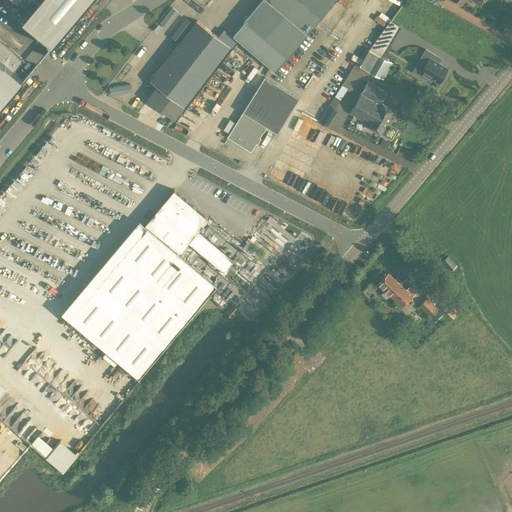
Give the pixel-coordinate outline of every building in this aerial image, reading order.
[(90,0),(43,0),(28,19),(55,43),(90,0)] [(274,0),(272,3),(267,0),(262,0),(245,21),(233,35),(275,71),(288,57),(335,1),(336,0),(274,0)] [(148,99),(175,119),(185,106),(184,106),(231,46),(197,20),(150,80),(158,86),(148,99)] [(439,42),(457,52),(460,46),(471,51),(477,40),(459,29),(455,35),(446,29),(439,42)] [(373,51),(383,57),(387,51),(381,48),(386,40),(391,43),(395,36),(384,30),(373,51)] [(0,109),(25,80),(17,74),(25,64),(0,42),(0,109)] [(427,48),(417,65),(423,68),(419,74),(431,81),(432,78),(439,83),(449,67),(440,62),(443,58),(427,48)] [(368,49),(359,66),(384,80),(393,63),(368,49)] [(143,75),(141,77),(144,79),(156,63),(149,58),(139,71),(143,75)] [(265,76),(227,137),(251,151),(289,91),(265,76)] [(370,124),(368,127),(381,134),(395,109),(382,102),(381,105),(379,104),(386,92),(368,81),(350,112),(370,124)] [(328,126),(332,120),(324,114),(319,121),(328,126)] [(107,350),(118,360),(139,377),(195,311),(216,285),(179,253),(189,241),(198,230),(208,218),(174,189),(144,225),(147,227),(69,319),(107,350)] [(441,261),(450,272),(457,266),(448,255),(441,261)] [(406,289),(388,272),(378,283),(395,300),(393,303),(400,309),(415,293),(409,287),(406,289)] [(427,298),(419,306),(423,311),(427,315),(429,317),(444,303),(437,296),(431,302),(427,298)] [(455,296),(443,307),(453,317),(464,307),(455,296)] [(423,311),(419,315),(424,319),(427,315),(423,311)] [(428,328),(422,333),(426,338),(431,333),(428,328)] [(0,398),(9,388),(0,380),(0,398)] [(32,408),(0,409),(0,419),(0,422),(15,421),(16,434),(29,434),(29,431),(33,431),(32,408)] [(78,452),(81,450),(75,445),(78,442),(64,431),(61,435),(73,444),(71,447),(78,452)] [(66,471),(80,454),(61,439),(55,447),(40,435),(32,444),(66,471)] [(81,448),(85,441),(80,439),(77,446),(81,448)]
